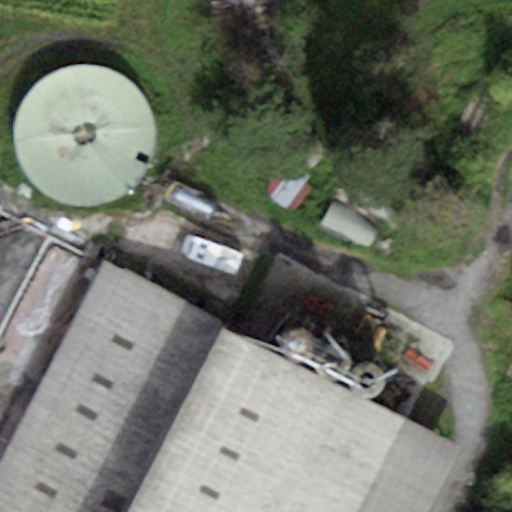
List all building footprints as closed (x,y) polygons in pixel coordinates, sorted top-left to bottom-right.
[(295,511),(357,391),(99,263),(0,459),(0,511),(295,511)] [(283,338),(283,347),(288,354),(296,358),(305,357),(312,351),(315,344),(314,336),(309,330),(302,326),(294,326),(287,330),(283,338)] [(319,353),(319,362),(324,369),(332,373),(341,372),(348,367),(351,359),(350,351),(345,345),(338,341),(330,341),(323,345),(319,353)] [(352,370),(352,380),(357,387),(366,391),(374,390),(382,384),(384,377),(383,369),(379,362),(372,359),(364,359),(357,363),(352,370)] [(427,511),(462,444),(357,391),(295,511),(427,511)]
